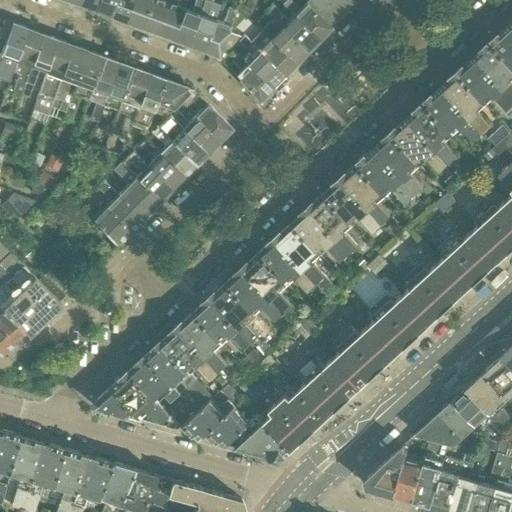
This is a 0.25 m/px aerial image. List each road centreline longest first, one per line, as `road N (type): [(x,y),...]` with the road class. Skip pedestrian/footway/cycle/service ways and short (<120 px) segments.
road 1 (residential): [(162,303),(503,0)]
road 2 (residential): [(259,127),(208,74),(10,0)]
road 3 (tertiary): [(301,486),(511,296)]
road 4 (residential): [(301,486),(61,419)]
road 5 (residential): [(259,127),(126,264)]
road 6 (residential): [(395,0),(259,127)]
road 7 (residential): [(61,419),(74,387),(162,303)]
